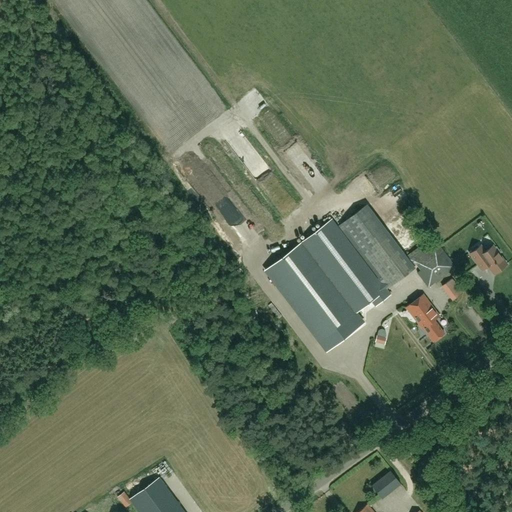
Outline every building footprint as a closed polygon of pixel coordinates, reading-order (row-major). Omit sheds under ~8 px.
[(249,199),(245,203),(250,209),(254,205),(249,199)] [(365,214),(358,220),(366,230),(374,225),(365,214)] [(373,308),(390,295),(386,290),(402,277),(394,266),(379,278),(377,280),(348,241),(332,220),(267,269),(321,339),(327,334),(334,344),(364,321),(357,312),(369,303),(373,308)] [(428,287),(449,272),(456,266),(454,264),(433,236),(408,254),(405,256),(413,267),(416,265),(420,270),(416,272),(428,287)] [(482,269),(487,265),(494,274),(506,264),(499,254),(500,252),(496,246),(494,248),(493,246),(485,252),(480,246),(470,254),(478,265),(482,269)] [(455,280),(445,285),(453,301),(464,296),(455,280)] [(433,341),(438,337),(444,333),(434,319),(439,316),(423,294),(406,307),(422,328),(423,328),(433,341)] [(380,337),(378,345),(386,348),(389,340),(380,337)] [(390,471),(371,486),(382,498),(400,483),(390,471)] [(130,497),(141,511),(182,511),(156,477),(130,497)] [(116,499),(125,509),(132,503),(124,493),(116,499)]
